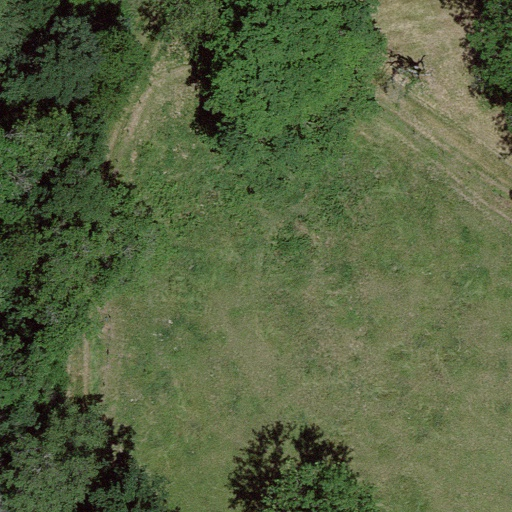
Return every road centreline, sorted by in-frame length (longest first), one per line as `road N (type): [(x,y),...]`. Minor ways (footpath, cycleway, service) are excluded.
road 1 (track): [(189,0),(104,149),(85,234),(72,457),(54,511)]
road 2 (track): [(511,153),(437,101),(264,49),(227,0)]
